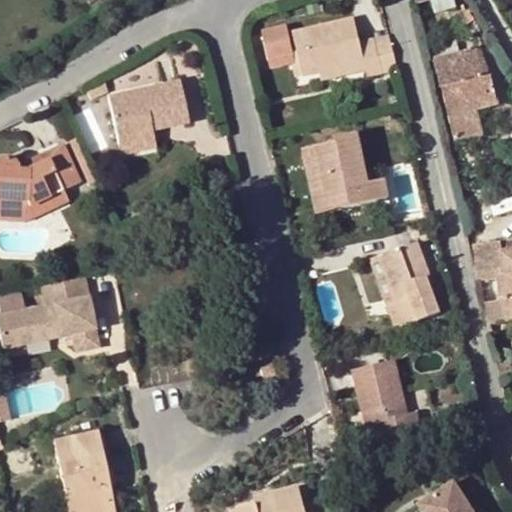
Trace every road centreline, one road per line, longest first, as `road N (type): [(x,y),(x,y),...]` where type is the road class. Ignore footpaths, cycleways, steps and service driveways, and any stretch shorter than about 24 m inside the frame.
road 1 (residential): [(214,11),(309,400),(157,439)]
road 2 (residential): [(383,0),(492,415),(511,448)]
road 3 (residential): [(214,11),(0,115)]
